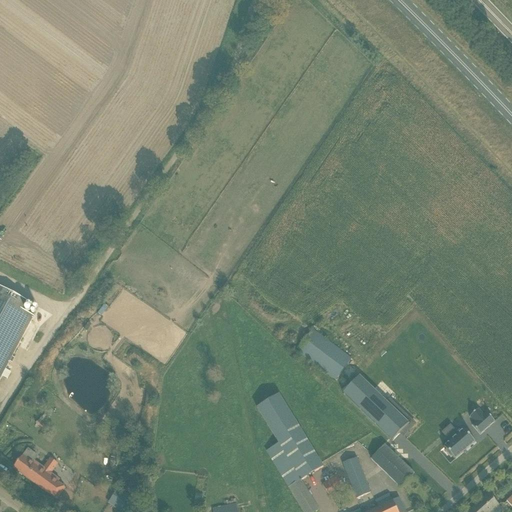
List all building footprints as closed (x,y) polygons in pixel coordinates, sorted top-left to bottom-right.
[(0,287),(0,378),(34,316),(22,310),(27,301),(0,287)] [(405,354),(392,374),(409,384),(422,364),(405,354)] [(405,429),(411,422),(391,404),(389,407),(353,374),(345,383),(337,392),(387,438),(397,428),(400,432),(404,428),(405,429)] [(279,444),(266,452),(302,511),(315,511),(319,510),(301,481),(323,467),(279,395),(257,408),(279,444)] [(478,409),(469,417),(475,423),(472,425),(480,434),(494,422),(487,413),(484,415),(478,409)] [(451,457),(454,460),(474,442),(463,430),(457,435),(453,431),(446,438),(449,442),(443,448),(445,451),(444,452),(449,458),(451,457)] [(400,488),(414,474),(384,446),(370,460),(400,488)] [(33,464),(31,462),(22,456),(13,468),(56,500),(62,492),(65,488),(57,483),(59,480),(50,473),(57,464),(50,459),(43,468),(35,462),(33,464)] [(358,458),(342,464),(356,500),(372,493),(358,458)] [(342,484),(336,475),(322,485),(328,494),(342,484)] [(110,502),(125,511),(133,501),(117,490),(110,502)] [(491,511),(500,504),(489,493),(467,511),(491,511)] [(404,511),(398,498),(392,501),(388,494),(375,501),(378,508),(369,511),(360,511),(360,510),(355,511),(404,511)] [(237,511),(236,503),(212,509),(212,511),(237,511)]
